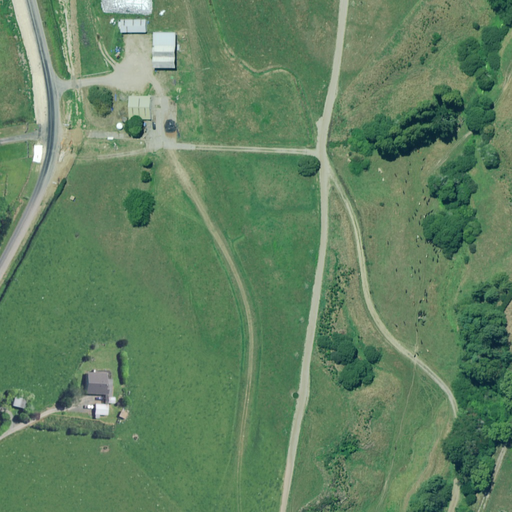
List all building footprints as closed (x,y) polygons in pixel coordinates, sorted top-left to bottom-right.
[(148,33),(148,21),(121,21),(121,33),(148,33)] [(177,68),(178,34),(156,34),(156,68),(177,68)] [(152,120),(152,97),(130,97),(130,120),(152,120)] [(105,371),(85,371),(84,394),(104,395),(105,371)] [(25,400),(12,397),(10,406),(23,410),(25,400)] [(94,405),(93,415),(93,419),(98,420),(99,415),(106,416),(106,406),(94,405)]
